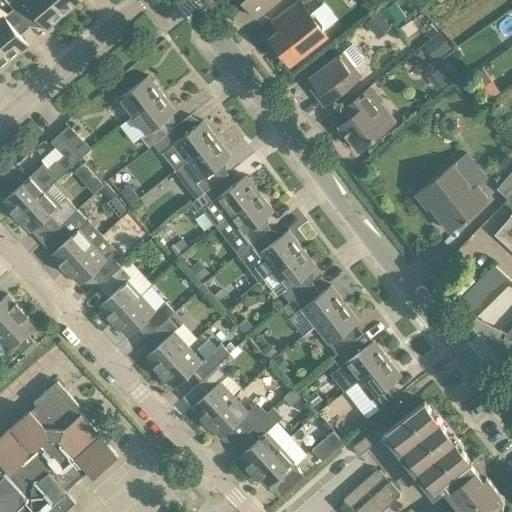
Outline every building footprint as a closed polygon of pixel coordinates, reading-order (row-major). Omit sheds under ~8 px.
[(46,31),(63,16),(49,0),(4,0),(12,10),(28,28),(37,20),(46,31)] [(79,0),(49,0),(63,16),(81,1),(79,0)] [(239,0),(254,19),(278,0),(239,0)] [(289,63),(324,35),(297,0),(271,21),(279,32),(270,39),(289,63)] [(395,1),(386,7),(397,24),(406,17),(395,1)] [(19,36),(28,28),(12,10),(0,20),(0,48),(10,61),(27,46),(19,36)] [(364,24),(371,30),(376,25),(382,30),(389,23),(376,11),(364,24)] [(451,49),(440,34),(423,46),(434,61),(451,49)] [(0,69),(10,61),(0,48),(0,69)] [(344,65),(337,56),(308,78),(309,81),(305,84),(323,107),(361,78),(348,61),(344,65)] [(499,91),(482,68),(473,75),(490,98),(499,91)] [(131,117),(161,94),(147,76),(117,99),(131,117)] [(357,151),(395,121),(368,87),(340,109),(347,119),(338,126),(357,151)] [(152,145),(171,130),(164,121),(175,112),(161,94),(131,117),(145,135),(140,139),(148,148),(152,145)] [(186,163),(216,139),(202,121),(178,140),(171,130),(152,145),(160,155),(173,145),(186,163)] [(59,134),(81,158),(90,150),(68,126),(59,134)] [(44,192),(81,158),(59,134),(50,142),(63,156),(49,169),(44,163),(1,202),(16,217),(44,192)] [(199,180),(196,182),(204,193),(226,175),(219,166),(230,158),(216,139),(186,163),(199,180)] [(448,232),(487,201),(476,187),(484,180),(464,155),(413,195),(425,211),(429,208),(448,232)] [(506,198),(511,191),(511,170),(496,189),(506,198)] [(204,193),(196,199),(192,203),(199,212),(215,200),(229,218),(258,195),(245,177),(234,185),(226,175),(204,193)] [(102,184),(95,176),(85,184),(92,193),(102,184)] [(111,189),(106,184),(99,190),(104,195),(111,189)] [(139,197),(128,185),(119,193),(129,205),(139,197)] [(66,200),(58,207),(44,192),(16,217),(30,232),(48,216),(58,226),(58,227),(58,228),(59,227),(76,211),(66,200)] [(272,212),(258,195),(229,218),(250,245),(269,230),(262,221),(272,212)] [(145,212),(136,201),(129,206),(139,217),(145,212)] [(92,245),(79,230),(87,222),(76,211),(59,227),(69,238),(50,255),(64,270),(92,245)] [(511,225),(498,240),(507,248),(511,243),(511,225)] [(143,229),(136,235),(144,243),(151,237),(143,229)] [(259,282),(271,272),(301,249),(287,231),(276,240),(269,230),(250,245),(264,263),(252,273),(259,282)] [(475,257),(489,256),(488,230),(469,230),(469,255),(475,255),(475,257)] [(182,238),(170,248),(177,256),(189,246),(182,238)] [(99,287),(120,267),(110,256),(106,260),(92,245),(64,270),(79,285),(89,276),(99,287)] [(288,303),(293,300),(312,285),(304,276),(315,267),(301,249),(271,272),(285,290),(281,294),(288,303)] [(210,273),(197,260),(188,269),(200,282),(210,273)] [(486,273),(504,291),(511,283),(511,282),(494,264),(486,273)] [(113,322),(141,297),(127,281),(130,278),(120,267),(99,287),(108,297),(98,307),(113,322)] [(456,301),(474,282),(463,271),(445,289),(456,301)] [(477,281),(495,301),(504,291),(486,273),(477,281)] [(477,281),(466,290),(487,309),(495,301),(477,281)] [(314,327),(344,304),(330,286),(319,295),(312,285),(293,300),(314,327)] [(221,288),(213,296),(223,307),(231,299),(221,288)] [(487,309),(467,291),(466,290),(456,301),(479,318),(487,309)] [(0,329),(20,311),(6,295),(0,300),(0,329)] [(154,312),(141,297),(113,322),(127,337),(137,328),(146,338),(174,313),(165,302),(154,312)] [(335,355),(354,341),(347,331),(358,322),(344,304),(314,327),(335,355)] [(20,311),(0,329),(0,344),(7,352),(13,346),(20,354),(33,343),(25,335),(34,326),(20,311)] [(237,325),(247,335),(254,328),(245,318),(237,325)] [(160,373),(187,348),(187,347),(173,332),(177,329),(168,319),(146,338),(155,348),(145,357),(160,373)] [(357,383),(386,360),(372,341),(362,350),(354,341),(335,355),(331,358),(338,368),(343,365),(357,383)] [(226,346),(231,352),(235,348),(230,342),(226,346)] [(269,358),(276,351),(268,343),(261,350),(269,358)] [(201,362),(187,348),(160,373),(174,388),(192,372),(201,381),(229,354),(220,344),(201,362)] [(233,359),(229,354),(201,381),(209,391),(192,408),(206,423),(233,397),(241,389),(223,369),(233,359)] [(288,364),(281,355),(274,361),(282,370),(288,364)] [(386,360),(357,383),(378,410),(397,395),(390,386),(400,378),(386,360)] [(79,414),(74,410),(78,406),(56,382),(32,403),(35,407),(30,412),(29,411),(0,436),(0,511),(64,511),(75,502),(64,490),(85,471),(92,479),(118,456),(80,414),(79,414)] [(292,406),(301,398),(292,389),(283,397),(292,406)] [(314,407),(322,400),(315,392),(307,399),(314,407)] [(248,413),(233,397),(206,423),(220,438),(238,422),(247,432),(266,413),(257,404),(248,413)] [(501,511),(503,500),(485,477),(481,454),(471,462),(424,402),(386,431),(386,432),(387,433),(433,492),(444,484),(465,511),(501,511)] [(282,417),(274,407),(247,432),(256,441),(238,458),(252,473),(280,447),(266,432),(282,417)] [(330,433),(318,419),(300,434),(311,448),(330,433)] [(353,450),(358,457),(359,456),(387,433),(386,432),(386,431),(383,427),(379,426),(354,447),(353,450)] [(321,460),(342,442),(333,431),(312,449),(321,460)] [(294,463),(280,447),(252,473),(266,488),(294,463)] [(349,509),(385,477),(379,471),(375,471),(343,499),(343,503),(349,509)] [(382,511),(391,504),(399,497),(399,493),(389,482),(381,490),(355,511),(382,511)]
